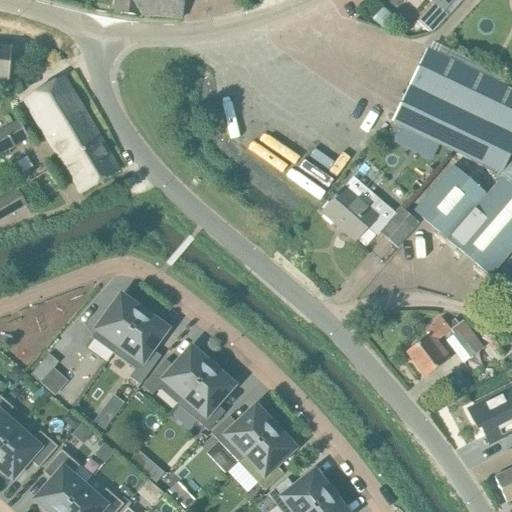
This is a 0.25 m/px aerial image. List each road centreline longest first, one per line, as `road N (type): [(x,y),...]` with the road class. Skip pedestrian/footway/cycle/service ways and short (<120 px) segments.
road 1 (residential): [(388,511),(330,432),(252,352),(140,267),(104,267),(0,307)]
road 2 (residential): [(331,327),(169,191),(129,142),(102,82),(106,32)]
road 3 (residential): [(478,511),(437,448),(331,327)]
road 4 (residential): [(106,32),(230,25),(305,0)]
road 5 (unclassified): [(511,330),(443,302),(400,298),(331,327)]
